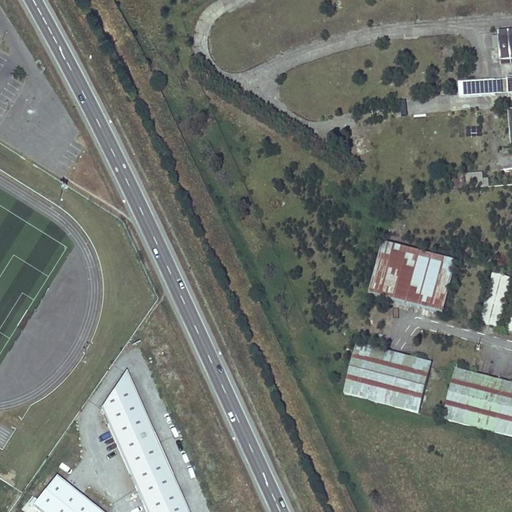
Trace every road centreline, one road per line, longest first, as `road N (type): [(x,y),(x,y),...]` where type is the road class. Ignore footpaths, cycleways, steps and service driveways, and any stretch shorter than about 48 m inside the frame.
road 1 (secondary): [(32,0),(140,208),(280,511)]
road 2 (unknown): [(124,511),(93,411),(133,361),(200,511)]
